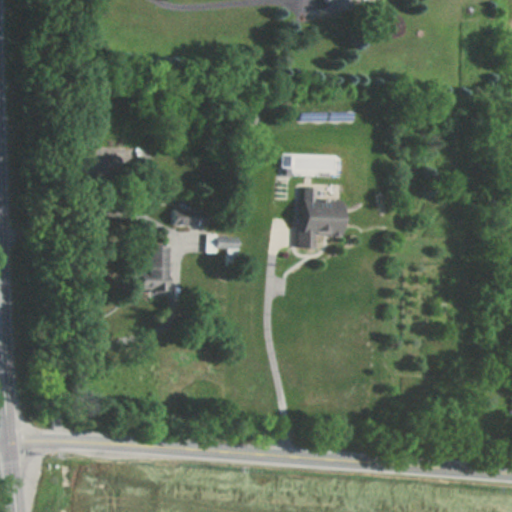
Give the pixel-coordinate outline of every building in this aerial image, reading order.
[(321,0),(322,11),(348,10),(347,0),(321,0)] [(294,246),(310,247),(311,234),(337,235),(339,198),(296,197),(294,246)] [(198,228),(198,216),(168,216),(168,228),(198,228)] [(232,249),(232,236),(202,236),(202,249),(232,249)] [(142,290),(163,290),(163,243),(142,243),(142,290)]
